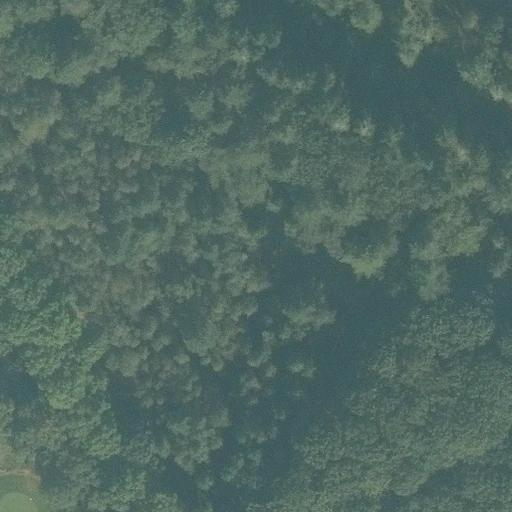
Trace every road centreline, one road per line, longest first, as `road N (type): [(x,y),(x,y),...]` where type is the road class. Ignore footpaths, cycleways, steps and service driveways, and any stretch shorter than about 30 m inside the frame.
road 1 (unclassified): [(141,511),(0,298)]
road 2 (unclassified): [(511,410),(330,511)]
